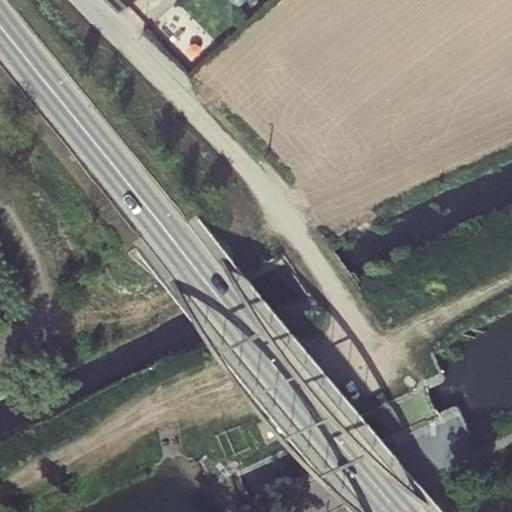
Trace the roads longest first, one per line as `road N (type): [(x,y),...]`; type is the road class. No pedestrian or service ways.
road 1 (secondary): [(406,511),(0,25)]
road 2 (track): [(0,201),(70,311),(122,317),(175,300),(262,243),(287,212)]
road 3 (unclassified): [(287,212),(91,0)]
road 4 (unclassified): [(287,212),(382,366)]
